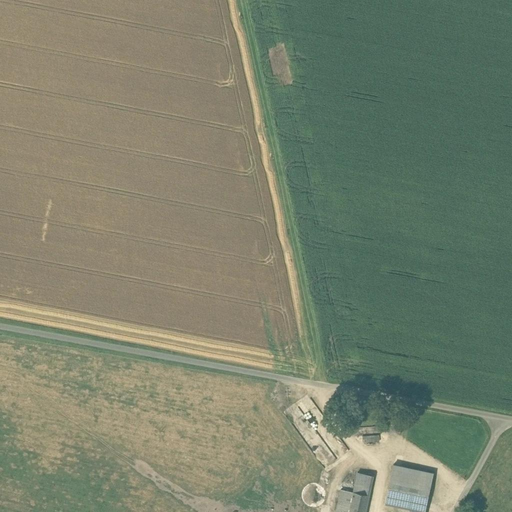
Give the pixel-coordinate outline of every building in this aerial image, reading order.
[(381,426),(359,428),(362,436),(363,442),(380,441),(379,435),(381,426)] [(405,467),(393,465),(389,486),(401,489),(405,467)] [(433,473),(405,467),(401,489),(429,495),(433,473)] [(353,492),(341,489),(336,511),(366,511),(369,495),(373,476),(357,472),(353,492)] [(328,501),(328,496),(328,492),(325,488),(321,485),(316,484),(312,485),(308,488),(305,492),(305,496),(305,501),(308,505),(312,507),(317,508),(321,507),(325,505),(328,501)] [(401,489),(389,486),(385,504),(410,509),(408,511),(425,511),(429,495),(401,489)]
